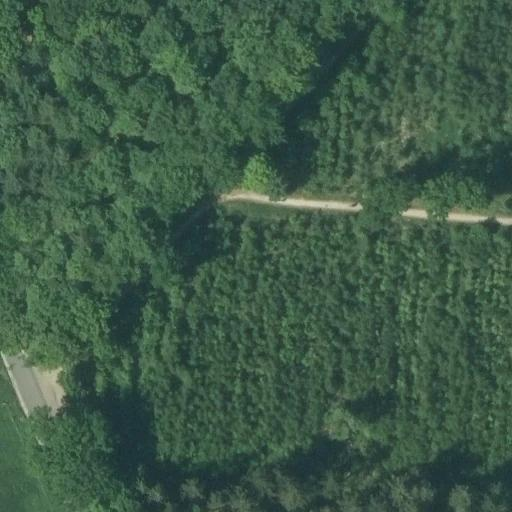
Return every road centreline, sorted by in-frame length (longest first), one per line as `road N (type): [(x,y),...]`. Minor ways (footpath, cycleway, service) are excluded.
road 1 (track): [(211,197),(511,222)]
road 2 (track): [(391,0),(211,197)]
road 3 (track): [(30,390),(211,197)]
road 4 (unclassified): [(79,511),(0,317)]
